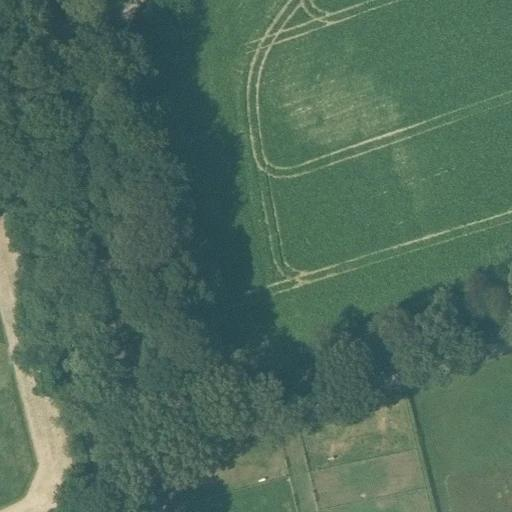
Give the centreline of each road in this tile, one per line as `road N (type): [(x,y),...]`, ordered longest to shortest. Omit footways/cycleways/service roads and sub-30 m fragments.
road 1 (secondary): [(154,511),(28,0)]
road 2 (track): [(142,463),(511,347)]
